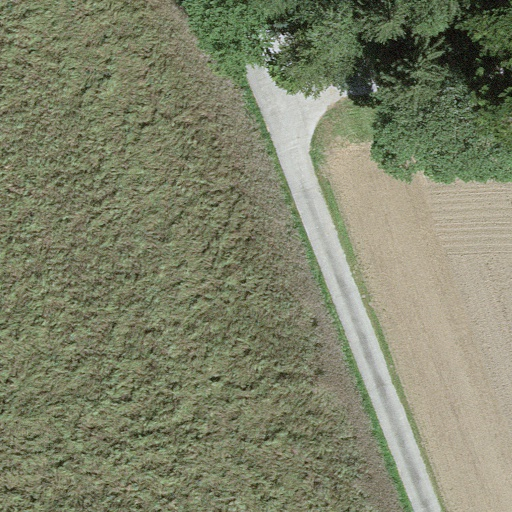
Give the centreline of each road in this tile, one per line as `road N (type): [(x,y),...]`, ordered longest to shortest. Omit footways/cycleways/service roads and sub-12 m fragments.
road 1 (track): [(244,77),(417,511)]
road 2 (unclassified): [(511,74),(305,67),(244,77),(199,0)]
